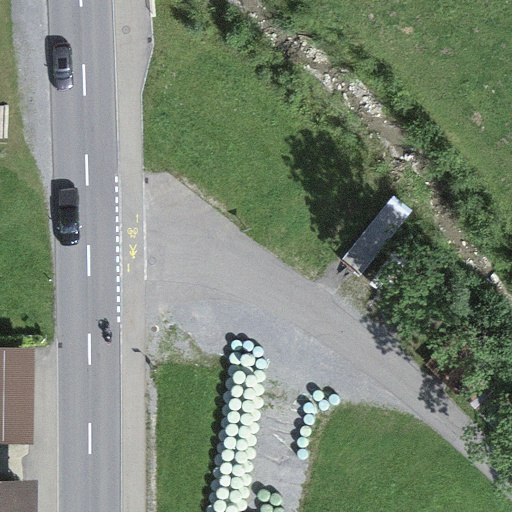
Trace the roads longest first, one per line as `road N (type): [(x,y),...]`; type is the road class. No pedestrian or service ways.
road 1 (secondary): [(90,511),(80,0)]
road 2 (track): [(511,475),(428,393),(315,311),(87,204)]
